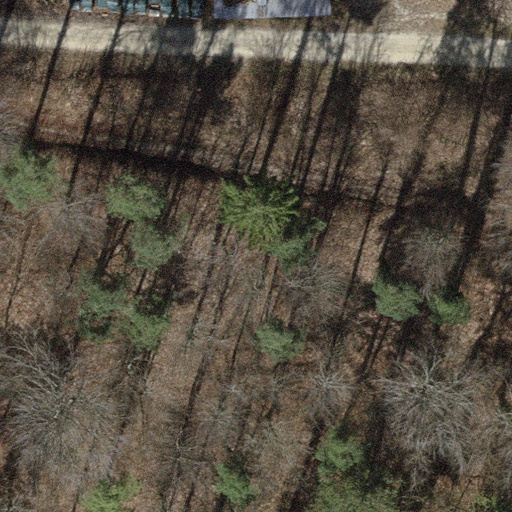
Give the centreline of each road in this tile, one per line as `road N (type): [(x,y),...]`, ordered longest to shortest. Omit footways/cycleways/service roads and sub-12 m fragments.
road 1 (track): [(0,117),(381,190),(511,228)]
road 2 (track): [(0,36),(511,51)]
